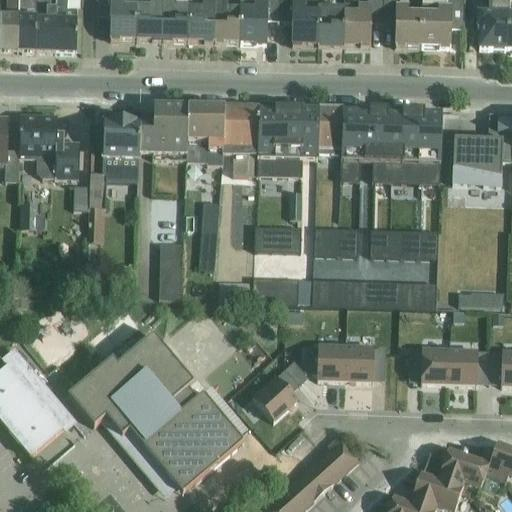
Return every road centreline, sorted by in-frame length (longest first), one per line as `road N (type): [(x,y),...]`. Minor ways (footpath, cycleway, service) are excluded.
road 1 (tertiary): [(0,82),(511,97)]
road 2 (unclassified): [(511,432),(436,430),(347,511)]
